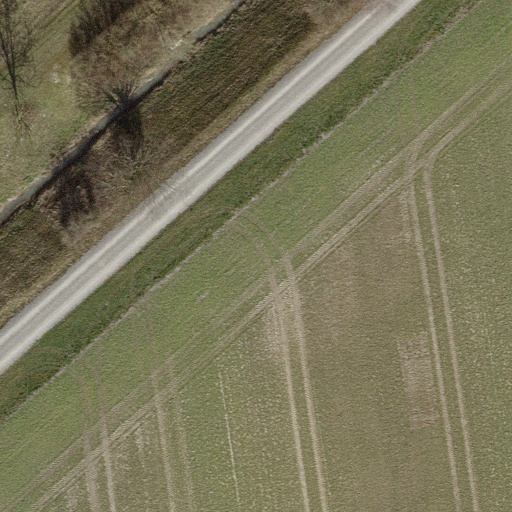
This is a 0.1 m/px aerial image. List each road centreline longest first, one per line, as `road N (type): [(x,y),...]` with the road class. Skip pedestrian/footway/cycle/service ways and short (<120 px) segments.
road 1 (track): [(0,345),(399,0)]
road 2 (track): [(116,0),(0,102)]
